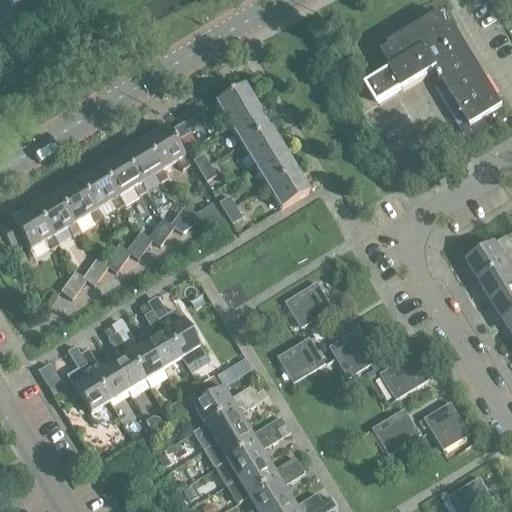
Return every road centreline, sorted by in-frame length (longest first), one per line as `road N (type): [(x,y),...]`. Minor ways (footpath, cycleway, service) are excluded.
road 1 (residential): [(511,424),(393,226),(511,158)]
road 2 (secondary): [(0,176),(300,0)]
road 3 (residential): [(70,511),(0,405)]
